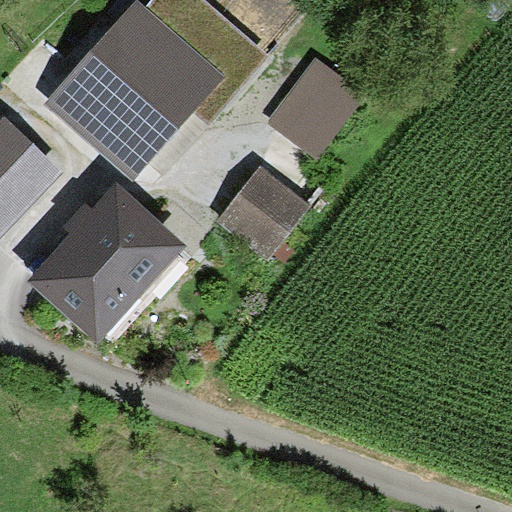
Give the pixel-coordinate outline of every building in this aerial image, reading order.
[(209,130),(267,64),(194,0),(156,0),(148,10),(142,5),(49,111),(135,187),(196,118),(209,130)] [(271,126),(318,164),(368,101),(320,64),(271,126)] [(3,124),(0,126),(0,245),(62,180),(3,124)] [(261,174),(221,224),(268,261),(308,212),(261,174)] [(68,248),(30,288),(99,352),(190,255),(120,190),(98,213),(92,207),(60,241),(68,248)]
